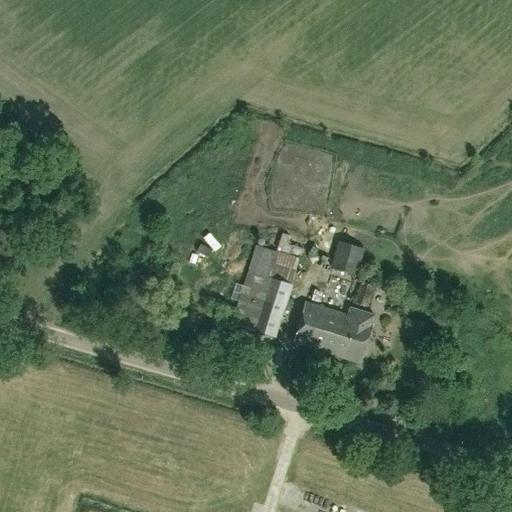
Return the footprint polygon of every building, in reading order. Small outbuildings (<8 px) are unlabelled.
[(355,275),(363,249),(339,241),(331,268),(355,275)] [(273,337),(298,258),(256,245),(231,324),(273,337)] [(374,286),(360,283),(353,304),(367,308),(374,286)] [(156,327),(163,308),(117,292),(110,311),(156,327)] [(371,323),(374,315),(350,308),(347,315),(304,302),(292,343),(360,364),(372,323),(371,323)] [(252,360),(256,346),(203,330),(198,343),(252,360)]
